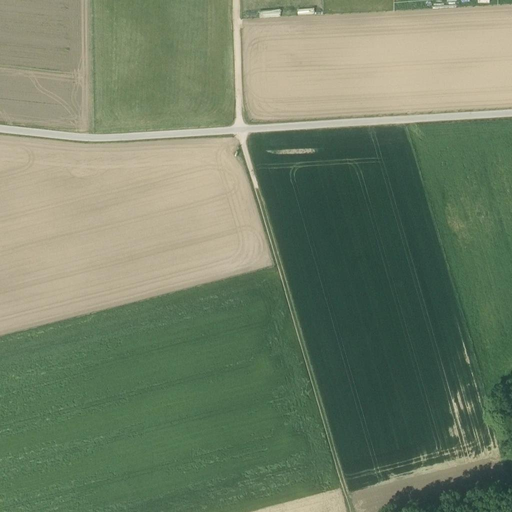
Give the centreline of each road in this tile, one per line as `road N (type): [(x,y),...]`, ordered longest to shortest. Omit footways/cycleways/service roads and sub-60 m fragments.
road 1 (unclassified): [(511,113),(91,138),(0,129)]
road 2 (track): [(258,195),(349,511)]
road 3 (track): [(258,195),(238,130),(236,0)]
